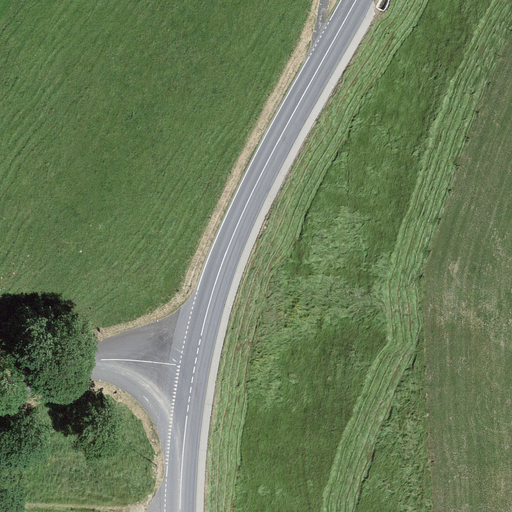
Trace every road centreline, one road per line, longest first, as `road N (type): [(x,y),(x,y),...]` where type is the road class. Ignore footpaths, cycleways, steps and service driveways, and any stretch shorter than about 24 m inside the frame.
road 1 (secondary): [(197,368),(243,210),(310,81)]
road 2 (unclassified): [(0,405),(61,370),(92,363),(197,368)]
road 3 (secondary): [(178,511),(197,368)]
